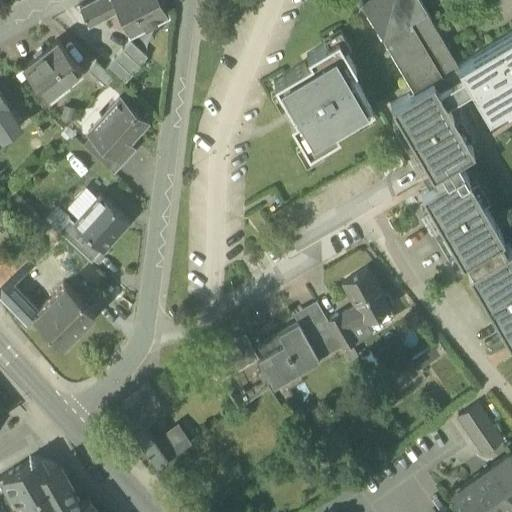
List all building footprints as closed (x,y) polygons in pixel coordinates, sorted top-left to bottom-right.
[(87,21),(116,6),(113,0),(84,0),(78,3),(87,21)] [(161,0),(113,0),(116,6),(127,28),(166,8),(161,0)] [(443,101),(471,85),(456,59),(420,0),(359,0),(411,88),(388,102),(435,181),(419,190),(506,337),(511,333),(511,256),(453,156),(470,146),(443,101)] [(486,110),(511,95),(511,26),(456,59),(471,85),(486,110)] [(308,57),(311,62),(306,66),(303,61),(272,79),(290,109),(295,106),(299,112),(293,115),(288,118),(307,148),(337,130),(334,125),(331,120),(336,117),(340,122),(370,104),(352,73),(347,77),(343,71),(349,68),(354,65),(336,34),(305,52),(308,57)] [(44,93),(65,76),(67,75),(63,70),(74,61),(56,37),(43,48),(42,47),(33,54),(34,55),(22,65),(44,93)] [(114,75),(123,83),(147,56),(130,40),(105,67),(114,75)] [(308,57),(303,61),(306,66),(311,62),(308,57)] [(88,69),(104,84),(113,75),(97,60),(88,69)] [(81,69),(74,61),(63,70),(67,75),(65,76),(71,83),(82,74),(79,70),(81,69)] [(352,73),(349,68),(343,71),(347,77),(352,73)] [(71,84),(71,83),(65,76),(44,93),(50,101),(71,84)] [(0,135),(1,137),(19,124),(4,102),(6,100),(0,91),(0,135)] [(90,133),(119,159),(120,158),(132,145),(127,141),(146,120),(119,95),(87,130),(90,133)] [(290,109),(293,115),(299,112),(295,106),(290,109)] [(331,120),(334,125),(340,122),(336,117),(331,120)] [(82,141),(113,169),(122,160),(120,158),(119,159),(90,133),(82,141)] [(371,152),(383,172),(402,161),(391,141),(371,152)] [(271,210),(283,231),(384,173),(383,172),(371,152),(271,210)] [(85,183),(66,204),(78,215),(97,194),(85,183)] [(5,199),(33,227),(45,215),(43,214),(18,187),(5,199)] [(101,245),(102,245),(114,232),(112,230),(120,222),(114,216),(119,210),(99,192),(97,194),(78,215),(74,219),(73,220),(101,245)] [(60,198),(43,214),(45,215),(57,226),(68,214),(74,219),(78,215),(66,204),(60,198)] [(57,226),(91,257),(101,245),(73,220),(74,219),(68,214),(57,226)] [(0,259),(0,290),(11,280),(35,258),(19,241),(0,259)] [(362,314),(364,317),(365,316),(388,304),(365,264),(341,278),(354,301),(362,314)] [(64,279),(37,306),(31,311),(32,312),(60,339),(92,307),(64,279)] [(0,294),(25,320),(32,312),(31,311),(37,306),(11,280),(0,290),(0,294)] [(297,318),(302,326),(313,320),(324,314),(314,296),(292,309),(296,316),(297,318)] [(326,314),(342,342),(348,338),(353,335),(346,324),(362,314),(354,301),(338,310),(337,308),(326,314)] [(313,320),(326,342),(337,337),(324,314),(313,320)] [(346,324),(353,335),(371,325),(365,316),(364,317),(362,314),(346,324)] [(249,340),(253,346),(278,331),(276,329),(297,318),(296,316),(249,340)] [(256,354),(268,375),(294,360),(297,365),(317,354),(315,349),(326,342),(313,320),(302,326),(297,318),(276,329),(278,331),(253,346),(257,354),(256,354)] [(206,356),(218,376),(256,354),(257,354),(253,346),(249,340),(242,328),(203,350),(206,356)] [(342,342),(350,355),(356,351),(348,338),(342,342)] [(411,357),(418,366),(439,350),(433,342),(411,357)] [(196,362),(207,382),(218,376),(206,356),(196,362)] [(294,360),(268,375),(271,380),(297,365),(294,360)] [(114,405),(130,428),(141,420),(164,403),(148,380),(114,405)] [(481,409),(475,400),(457,412),(463,422),(481,409)] [(488,418),(481,409),(463,422),(469,431),(488,418)] [(494,428),(488,418),(469,431),(476,440),(494,428)] [(155,439),(141,420),(130,428),(155,463),(166,455),(155,439)] [(155,439),(166,455),(190,438),(178,422),(155,439)] [(500,437),(494,428),(476,440),(482,449),(500,437)] [(511,454),(509,450),(489,464),(511,497),(511,454)] [(0,499),(7,511),(17,511),(22,509),(30,504),(34,511),(64,511),(81,500),(58,461),(46,468),(38,453),(1,474),(0,474),(0,499)] [(511,497),(489,464),(470,478),(493,511),(498,511),(511,502),(511,497)] [(450,491),(464,511),(493,511),(470,478),(450,491)] [(99,511),(87,495),(81,500),(64,511),(99,511)] [(511,511),(511,502),(498,511),(511,511)]
